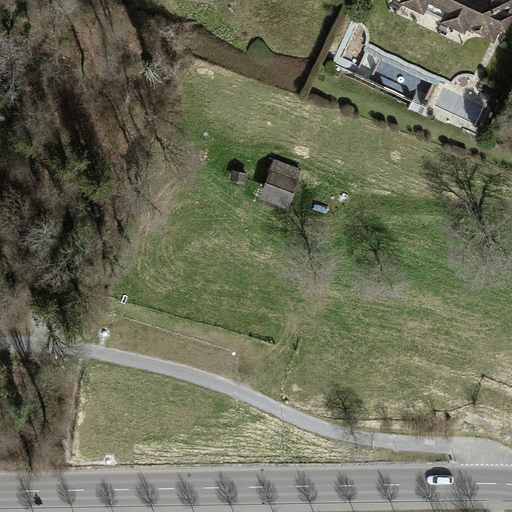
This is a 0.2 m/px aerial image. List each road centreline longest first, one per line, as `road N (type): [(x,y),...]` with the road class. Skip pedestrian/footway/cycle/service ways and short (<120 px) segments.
road 1 (track): [(0,344),(81,349),(232,388),(304,423),(375,441),(459,447),(486,460),(495,511)]
road 2 (secondary): [(0,493),(511,486)]
